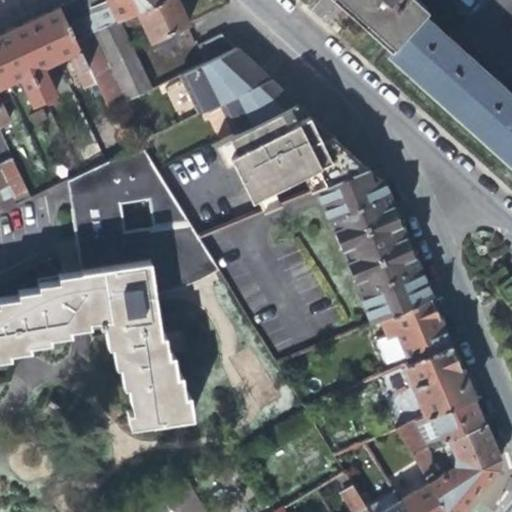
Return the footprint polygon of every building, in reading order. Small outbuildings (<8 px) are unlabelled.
[(80,14),(72,0),(69,0),(58,5),(66,21),(80,14)] [(75,40),(117,20),(107,0),(72,0),(80,14),(66,21),(75,40)] [(107,0),(117,20),(119,19),(136,11),(158,0),(107,0)] [(180,6),(176,0),(158,0),(136,11),(150,42),(189,24),(180,6)] [(336,0),(386,45),(388,47),(418,10),(423,4),(418,0),(336,0)] [(82,85),(93,80),(91,74),(75,40),(66,21),(58,5),(31,18),(0,32),(0,124),(7,121),(0,104),(0,84),(17,77),(30,101),(52,90),(40,66),(67,53),(82,85)] [(511,95),(459,47),(418,10),(388,47),(386,45),(383,49),(511,165),(511,95)] [(139,61),(119,19),(117,20),(75,40),(105,107),(152,85),(139,61)] [(234,46),(219,33),(197,43),(205,60),(234,46)] [(234,46),(180,72),(199,108),(218,99),(261,78),(258,68),(247,59),(234,46)] [(266,75),(258,68),(261,78),(266,75)] [(218,99),(235,133),(260,120),(296,103),(295,102),(291,104),(285,93),(280,88),(266,75),(261,78),(218,99)] [(295,102),(285,93),(291,104),(295,102)] [(309,163),(344,146),(324,128),(296,103),(260,120),(269,136),(290,125),(309,163)] [(314,188),(367,167),(344,146),(309,163),(290,125),(269,136),(260,120),(235,133),(223,139),(250,193),(256,190),(273,182),(304,168),(312,188),(314,188)] [(126,409),(129,424),(192,415),(189,392),(185,392),(182,372),(176,373),(173,350),(168,351),(165,329),(158,330),(152,289),(218,268),(195,231),(159,173),(140,143),(66,180),(70,211),(63,212),(73,270),(63,272),(51,273),(52,277),(31,280),(33,290),(13,293),(14,298),(0,300),(0,357),(3,357),(2,352),(23,349),(22,342),(44,340),(43,335),(63,331),(62,327),(97,322),(102,344),(108,344),(109,365),(116,364),(118,384),(128,383),(132,408),(126,409)] [(12,158),(0,163),(0,212),(30,198),(12,158)] [(370,321),(381,316),(430,297),(407,240),(381,179),(367,167),(314,188),(370,321)] [(273,182),(256,190),(264,207),(282,200),(273,182)] [(488,275),(511,310),(511,280),(501,266),(488,275)] [(377,338),(390,366),(449,342),(439,319),(430,297),(381,316),(389,333),(377,338)] [(427,416),(434,413),(472,397),(461,370),(449,342),(390,366),(392,371),(407,365),(427,416)] [(438,442),(445,440),(483,424),(478,411),(472,397),(434,413),(443,435),(436,437),(438,442)] [(394,429),(410,454),(429,446),(413,422),(394,429)] [(455,465),(427,482),(445,511),(457,511),(477,489),(495,469),(498,458),(483,424),(445,440),(455,465)] [(433,453),(429,446),(410,454),(416,465),(424,478),(437,469),(432,460),(433,453)] [(423,485),(399,500),(406,511),(445,511),(427,482),(424,478),(416,465),(412,467),(423,485)] [(207,511),(188,481),(164,496),(173,511),(207,511)] [(351,483),(338,490),(351,511),(364,503),(351,483)] [(406,511),(399,500),(395,493),(367,508),(369,511),(406,511)]
